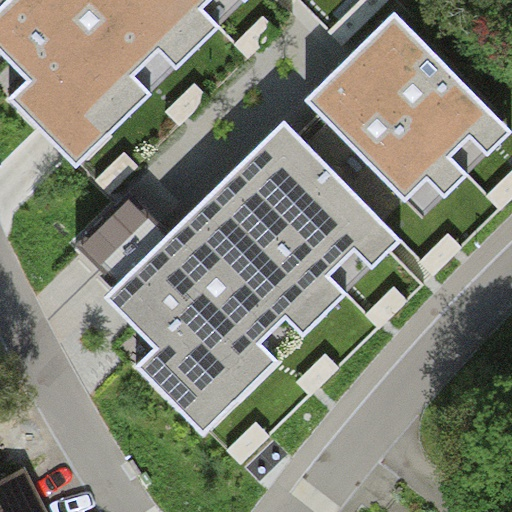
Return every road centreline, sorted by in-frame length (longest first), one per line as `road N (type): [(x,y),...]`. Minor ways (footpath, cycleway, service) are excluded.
road 1 (residential): [(308,511),(511,280)]
road 2 (residential): [(130,511),(107,484),(0,282)]
